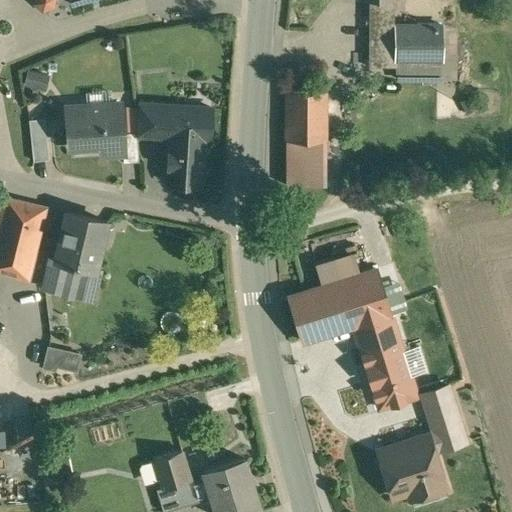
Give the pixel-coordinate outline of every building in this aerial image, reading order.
[(35,0),(35,3),(42,10),(52,6),(53,0),(35,0)] [(393,0),(368,0),(368,39),(393,40),(393,24),(393,0)] [(441,24),(393,24),(393,40),(393,60),(397,60),(440,60),(441,24)] [(393,40),(368,39),(368,66),(397,66),(397,60),(393,60),(393,40)] [(36,71),(21,74),(23,85),(38,81),(36,71)] [(325,90),(286,91),(286,140),(325,140),(325,90)] [(120,102),(66,106),(69,145),(101,143),(101,154),(122,153),(123,152),(122,132),(120,102)] [(167,104),(138,102),(136,129),(165,131),(167,104)] [(210,107),(167,104),(165,131),(169,135),(166,182),(201,184),(204,139),(208,139),(210,107)] [(43,119),(29,120),(33,160),(47,158),(43,119)] [(135,131),(122,132),(123,152),(122,153),(123,162),(139,161),(136,129),(135,129),(135,131)] [(325,140),(286,140),(286,186),(318,185),(325,185),(325,140)] [(318,185),(286,186),(286,205),(319,205),(318,185)] [(47,206),(4,196),(0,211),(0,272),(29,281),(43,225),(46,226),(48,224),(49,220),(48,217),(45,217),(47,206)] [(106,221),(66,212),(55,258),(72,263),(71,267),(76,268),(77,264),(95,268),(95,267),(106,221)] [(349,252),(314,263),(320,283),(355,272),(349,252)] [(95,268),(77,264),(76,268),(71,267),(72,263),(55,258),(53,257),(48,260),(46,270),(49,275),(65,279),(68,276),(72,281),(96,287),(99,273),(96,268),(95,267),(95,268)] [(340,280),(287,297),(301,341),(353,324),(343,292),(340,280)] [(416,395),(380,281),(343,292),(353,324),(380,407),(416,395)] [(80,354),(48,346),(44,362),(47,363),(46,367),(55,369),(56,365),(76,370),(80,354)] [(448,385),(421,394),(433,432),(428,433),(434,451),(465,440),(448,385)] [(428,433),(377,450),(390,489),(406,484),(408,491),(443,480),(434,451),(428,433)] [(181,449),(152,458),(161,487),(190,478),(181,449)] [(42,480),(69,479),(67,451),(41,452),(42,480)] [(243,458),(203,470),(206,478),(194,482),(199,497),(210,494),(215,511),(236,511),(258,506),(243,458)] [(161,487),(156,488),(163,511),(200,500),(194,482),(193,477),(190,478),(161,487)] [(443,480),(408,491),(410,498),(413,506),(447,495),(445,487),(443,480)]
